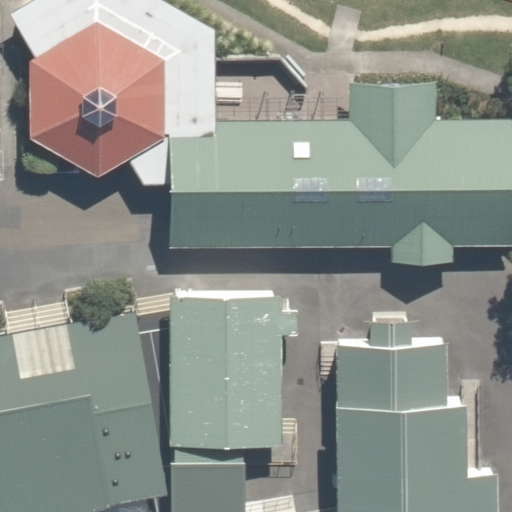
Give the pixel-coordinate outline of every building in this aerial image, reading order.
[(96,174),(125,157),(141,183),(167,183),(167,133),(212,133),(212,118),(210,27),(163,0),(28,0),(8,12),(33,53),(26,57),(27,136),(96,174)] [(167,133),(167,183),(167,245),(389,245),(390,259),(451,259),(450,243),(511,243),(511,115),(434,116),(433,82),(348,83),(348,118),(212,118),(212,133),(167,133)] [(173,460),(169,461),(169,511),(245,511),(245,461),(243,461),(242,445),(280,444),(279,332),(296,332),(295,309),(280,309),(280,293),(167,294),(168,444),(172,444),(173,460)] [(63,511),(168,492),(131,310),(0,333),(0,511),(63,511)] [(495,511),(496,470),(464,471),(462,402),(444,402),(444,339),(410,340),(410,318),(368,318),(368,341),(334,341),(334,511),(495,511)]
